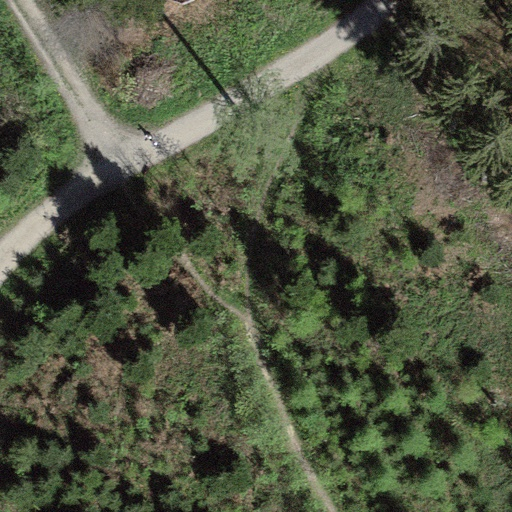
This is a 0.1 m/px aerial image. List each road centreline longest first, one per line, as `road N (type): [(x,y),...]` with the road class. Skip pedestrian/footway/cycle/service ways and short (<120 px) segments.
road 1 (track): [(389,0),(330,45),(63,204),(0,259)]
road 2 (track): [(6,0),(126,164)]
